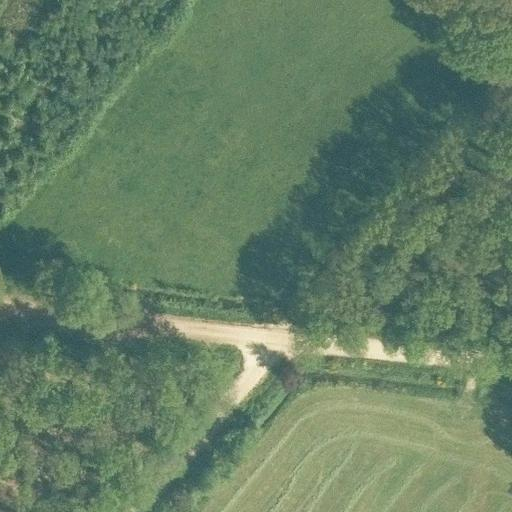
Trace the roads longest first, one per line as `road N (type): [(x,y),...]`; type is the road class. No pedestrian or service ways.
road 1 (track): [(131,511),(286,338),(511,361)]
road 2 (track): [(0,306),(286,338)]
